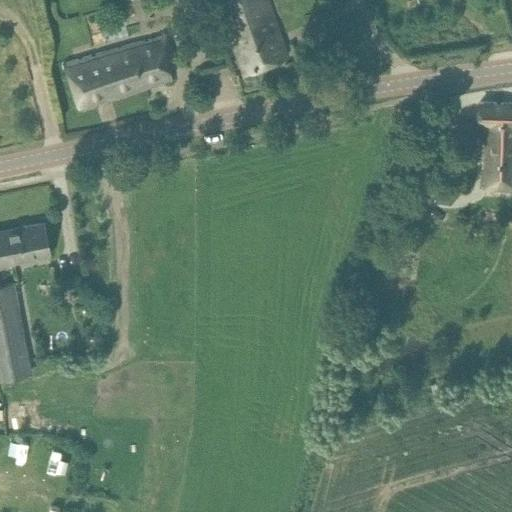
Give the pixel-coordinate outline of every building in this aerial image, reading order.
[(221,0),(244,73),(287,56),(267,0),(221,0)] [(164,58),(172,55),(166,35),(67,63),(80,110),(96,105),(95,100),(107,96),(110,100),(171,79),(164,58)] [(511,103),(480,102),(479,122),(487,123),(485,173),(511,174),(511,103)] [(13,260),(49,253),(43,222),(0,230),(0,266),(14,264),(13,260)] [(0,377),(30,371),(13,283),(0,285),(0,377)] [(38,430),(37,405),(10,405),(11,432),(38,430)]
